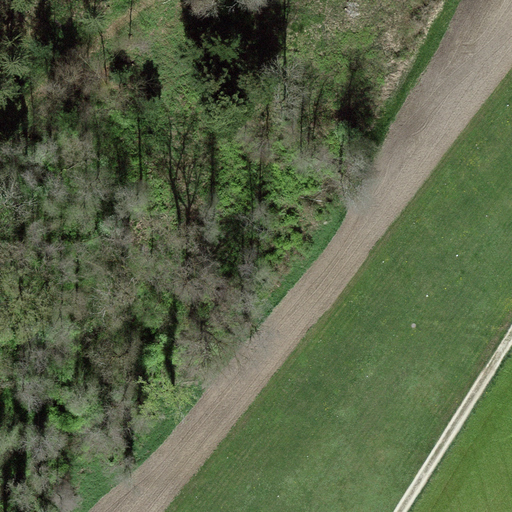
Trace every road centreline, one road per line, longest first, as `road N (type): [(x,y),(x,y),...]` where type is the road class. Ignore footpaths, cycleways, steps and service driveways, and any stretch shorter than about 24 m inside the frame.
road 1 (track): [(400,511),(511,335)]
road 2 (track): [(146,0),(0,123)]
